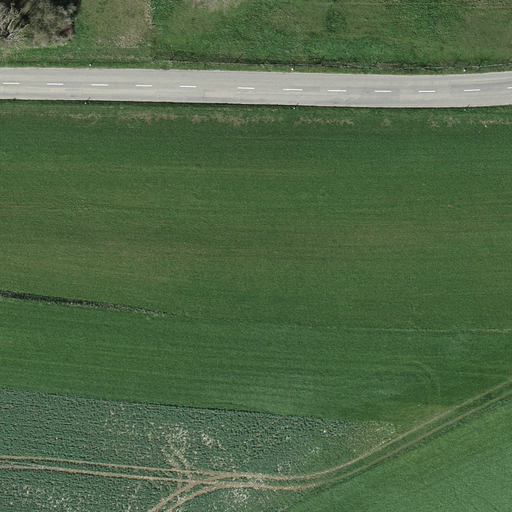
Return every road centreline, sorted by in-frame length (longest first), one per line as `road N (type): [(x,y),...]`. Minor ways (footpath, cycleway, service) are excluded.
road 1 (secondary): [(0,86),(511,87)]
road 2 (track): [(316,484),(511,383)]
